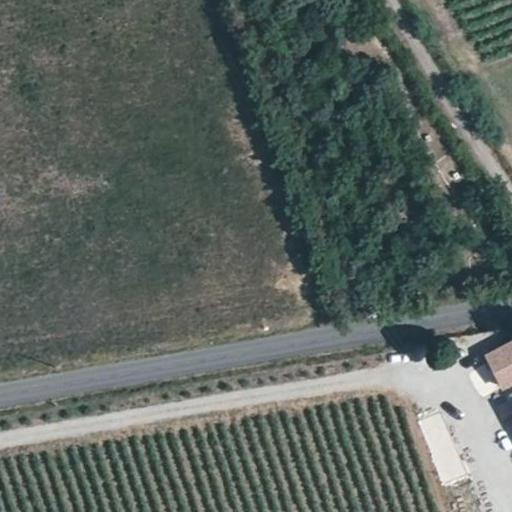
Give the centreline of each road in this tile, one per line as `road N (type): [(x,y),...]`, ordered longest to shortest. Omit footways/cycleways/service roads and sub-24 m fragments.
road 1 (tertiary): [(511,302),(0,392)]
road 2 (track): [(511,200),(389,0)]
